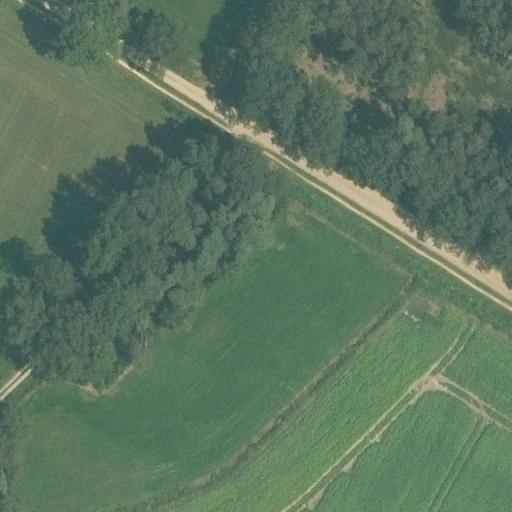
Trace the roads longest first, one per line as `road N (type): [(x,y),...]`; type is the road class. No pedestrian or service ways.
road 1 (track): [(39,0),(511,292)]
road 2 (track): [(236,140),(0,371)]
